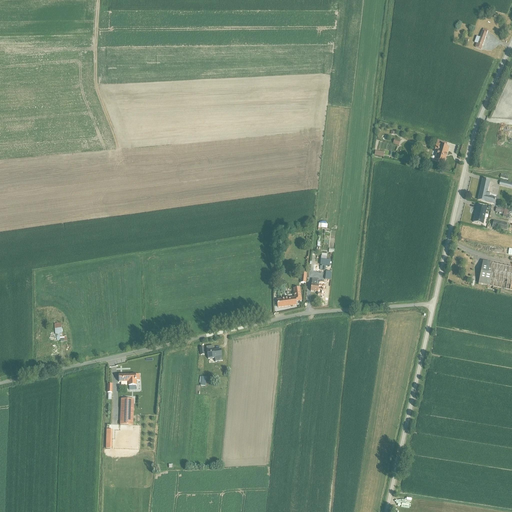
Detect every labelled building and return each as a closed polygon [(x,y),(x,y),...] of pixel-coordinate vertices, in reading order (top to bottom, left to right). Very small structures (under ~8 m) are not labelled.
[(477,36),(475,43),(477,43),(475,47),(481,49),(488,31),(483,29),(482,32),(480,38),(477,36)] [(446,147),(436,144),(435,149),(437,150),(436,154),(434,160),(435,161),(437,162),(438,161),(444,163),(449,147),(446,147)] [(483,180),(478,200),(495,204),(496,198),(489,196),(490,193),(487,192),(490,181),(483,180)] [(477,206),(473,222),(483,225),(487,208),(477,206)] [(511,210),(496,207),(495,212),(503,214),(502,217),(509,218),(510,214),(511,214),(511,210)] [(494,220),(492,227),(506,230),(508,224),(494,220)] [(511,290),(511,266),(483,261),(478,284),(488,285),(487,289),(492,290),(493,287),(511,290)] [(312,279),(311,291),(328,293),(329,286),(321,285),(321,282),(317,282),(318,280),(312,279)] [(294,297),(277,299),(278,308),(296,305),(296,301),(301,301),(300,288),(293,289),(294,297)] [(61,323),(54,324),(55,334),(56,334),(57,340),(60,340),(60,342),(67,341),(66,336),(63,336),(63,333),(62,333),(61,323)] [(213,346),(206,347),(208,359),(215,358),(215,362),(223,361),(221,349),(214,350),(213,346)] [(63,361),(61,354),(43,357),(45,365),(63,361)] [(140,374),(119,375),(119,383),(128,382),(128,386),(137,386),(136,381),(140,381),(140,374)] [(121,399),(120,425),(133,426),(134,400),(121,399)] [(405,498),(398,497),(397,506),(404,507),(405,498)]
